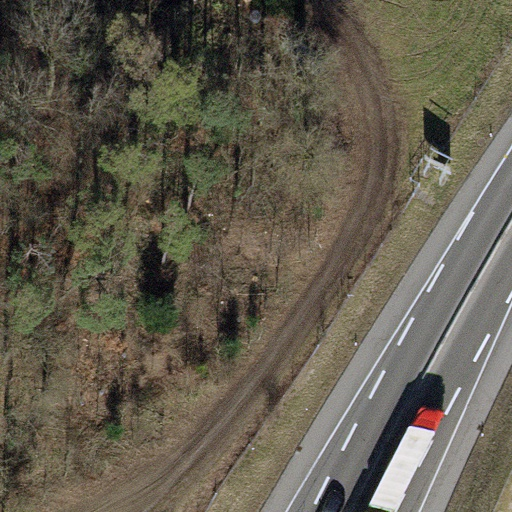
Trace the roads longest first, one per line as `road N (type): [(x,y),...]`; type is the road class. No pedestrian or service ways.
road 1 (track): [(154,511),(357,243),(379,101),(309,0)]
road 2 (trunk): [(511,185),(334,511)]
road 3 (trunk): [(379,511),(511,263)]
